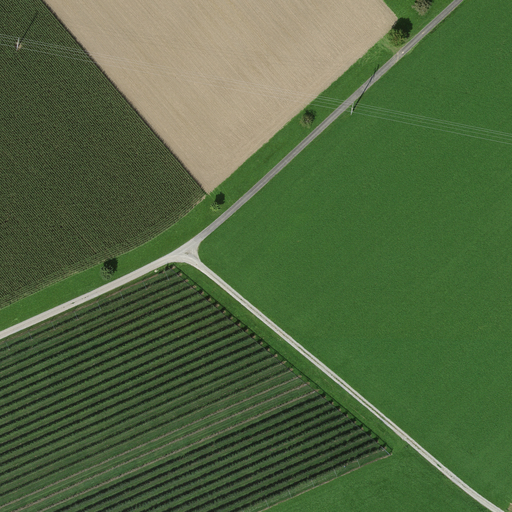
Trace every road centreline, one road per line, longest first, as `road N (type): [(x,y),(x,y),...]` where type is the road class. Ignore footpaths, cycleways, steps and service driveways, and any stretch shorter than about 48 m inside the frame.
road 1 (track): [(461,0),(202,238),(0,334)]
road 2 (track): [(500,511),(184,250)]
